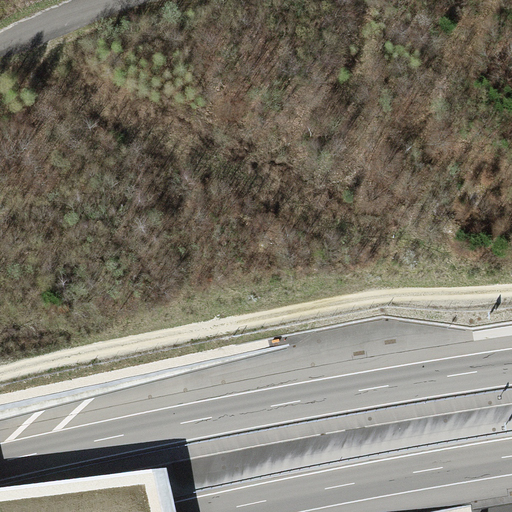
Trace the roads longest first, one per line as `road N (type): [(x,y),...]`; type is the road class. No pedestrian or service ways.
road 1 (motorway): [(511,364),(0,456)]
road 2 (track): [(0,373),(381,297),(511,292)]
road 3 (motorway): [(220,511),(511,457)]
road 4 (track): [(0,51),(88,10),(131,0)]
